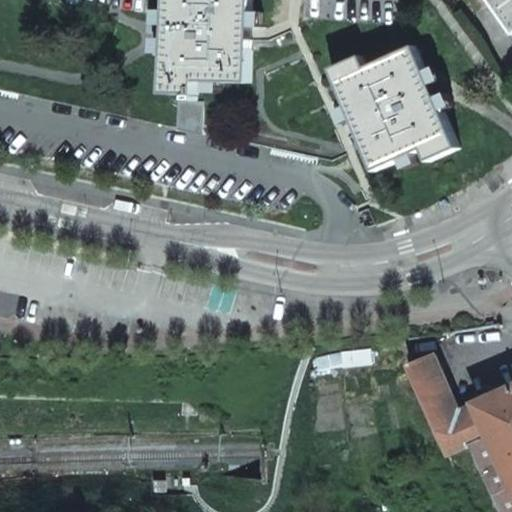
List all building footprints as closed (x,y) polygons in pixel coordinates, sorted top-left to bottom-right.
[(167,0),(166,92),(178,92),(189,92),(198,93),(198,80),(250,81),(251,0),(167,0)] [(511,0),(490,0),(511,29),(511,0)] [(431,160),(459,147),(414,47),(366,67),(360,57),(333,69),(377,169),(425,148),(431,160)] [(204,100),(189,100),(178,100),(177,127),(203,134),(204,100)] [(511,511),(511,388),(461,411),(443,371),(416,383),(447,453),(471,443),(502,511),(511,511)]
